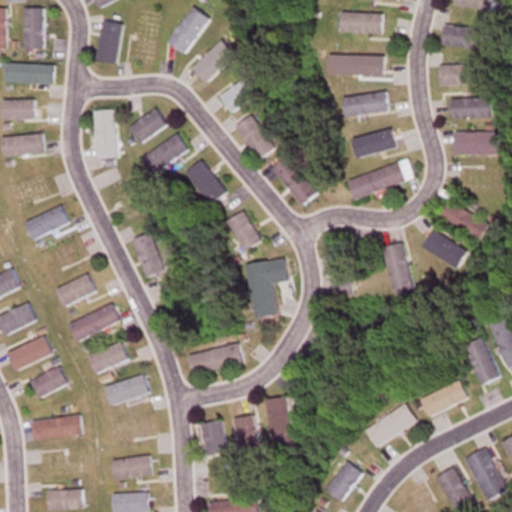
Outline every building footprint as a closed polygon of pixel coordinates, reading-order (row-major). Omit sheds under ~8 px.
[(98,0),(104,11),(126,0),(98,0)] [(497,0),(458,0),(458,7),(495,14),(497,0)] [(172,44),(189,56),(215,21),(197,8),(172,44)] [(0,11),(0,51),(11,52),(11,11),(0,11)] [(29,51),(48,51),(48,11),(29,11),(29,51)] [(387,15),(346,15),(346,35),(387,35),(387,15)] [(490,52),(491,31),(449,28),(447,48),(490,52)] [(10,86),(59,86),(59,66),(10,66),(10,86)] [(491,86),(490,66),(444,67),(444,87),(491,86)] [(263,98),(252,80),(224,98),(235,115),(263,98)] [(393,114),(391,95),(349,99),(350,118),(393,114)] [(455,101),(455,120),(496,120),(496,101),(455,101)] [(7,121),(39,121),(39,102),(7,102),(7,121)] [(101,160),(121,160),(121,112),(101,113),(101,160)] [(172,129),(162,112),(134,128),(145,145),(172,129)] [(280,151),(256,116),(240,128),(265,162),(280,151)] [(459,157),(503,157),(503,134),(459,134),(459,157)] [(48,156),(47,136),(7,139),(9,159),(48,156)] [(147,160),(158,178),(194,154),(183,137),(147,160)] [(309,208),(323,196),(291,158),(277,170),(309,208)] [(191,176),(216,208),(232,195),(207,163),(191,176)] [(353,182),(359,201),(419,182),(416,171),(411,172),(409,164),(353,182)] [(495,225),(453,204),(444,223),(486,243),(495,225)] [(38,243),(74,226),(66,208),(29,226),(38,243)] [(231,224),(248,255),(266,245),(250,214),(231,224)] [(169,274),(156,236),(138,242),(151,280),(169,274)] [(409,246),(389,249),(398,296),(417,292),(409,246)] [(282,317),(273,264),(251,267),(260,321),(282,317)] [(0,278),(0,301),(25,290),(16,272),(0,278)] [(61,292),(69,309),(100,295),(92,277),(61,292)] [(356,297),(356,281),(338,281),(338,297),(356,297)] [(0,321),(10,339),(41,323),(32,305),(0,321)] [(74,326),(82,344),(125,325),(117,307),(74,326)] [(511,318),(494,325),(511,370),(511,318)] [(57,357),(48,339),(11,356),(20,374),(57,357)] [(505,381),(486,341),(469,348),(487,389),(505,381)] [(93,357),(101,376),(133,362),(126,344),(93,357)] [(247,366),(243,346),(194,357),(198,376),(247,366)] [(44,401),(72,387),(63,369),(35,383),(44,401)] [(116,408),(154,396),(148,377),(109,389),(116,408)] [(425,402),(434,420),(473,400),(464,383),(425,402)] [(292,400),(272,401),(276,448),(296,446),(292,400)] [(371,433),(382,450),(422,423),(410,406),(371,433)] [(86,438),(85,418),(36,423),(38,443),(86,438)] [(265,455),(258,418),(239,421),(246,459),(265,455)] [(230,456),(227,423),(207,425),(211,458),(230,456)] [(489,503),(510,495),(492,451),(472,459),(489,503)] [(156,478),(154,459),(117,462),(119,482),(156,478)] [(367,476),(351,464),(330,492),(346,504),(367,476)] [(441,480),(458,511),(468,511),(478,507),(459,470),(441,480)] [(52,493),(51,511),(86,511),(87,493),(52,493)] [(152,511),(153,496),(117,496),(117,511),(152,511)] [(262,511),(262,502),(212,504),(212,511),(262,511)]
